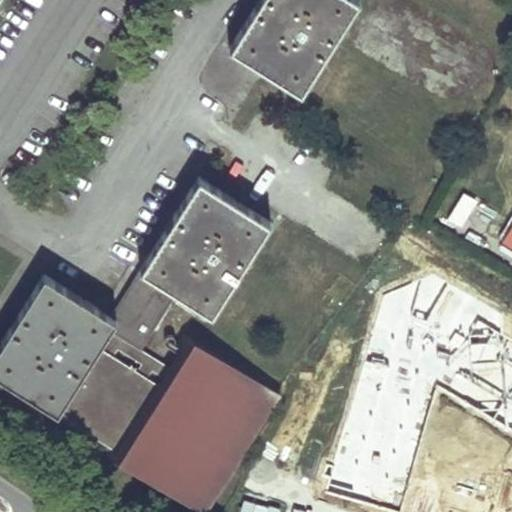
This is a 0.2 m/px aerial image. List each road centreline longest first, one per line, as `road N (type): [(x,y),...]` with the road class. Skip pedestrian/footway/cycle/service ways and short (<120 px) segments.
road 1 (residential): [(226,0),(95,231),(57,238),(0,207)]
road 2 (unknown): [(150,141),(376,245)]
road 3 (residential): [(0,120),(76,0)]
